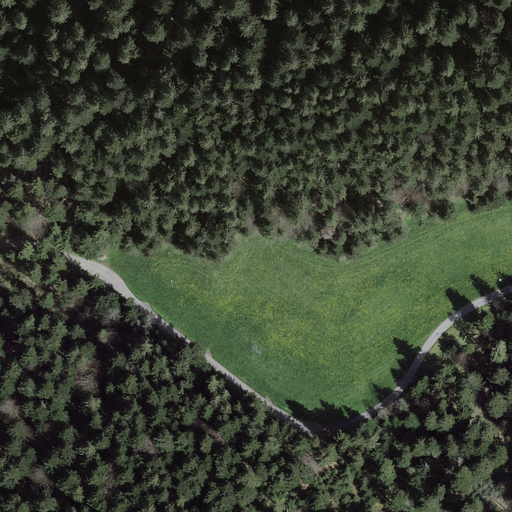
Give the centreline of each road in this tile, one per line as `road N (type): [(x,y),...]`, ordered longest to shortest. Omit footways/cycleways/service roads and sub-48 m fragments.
road 1 (track): [(317,427),(266,404),(81,263),(0,242)]
road 2 (track): [(511,288),(452,319),(387,401),(356,421),(317,427)]
